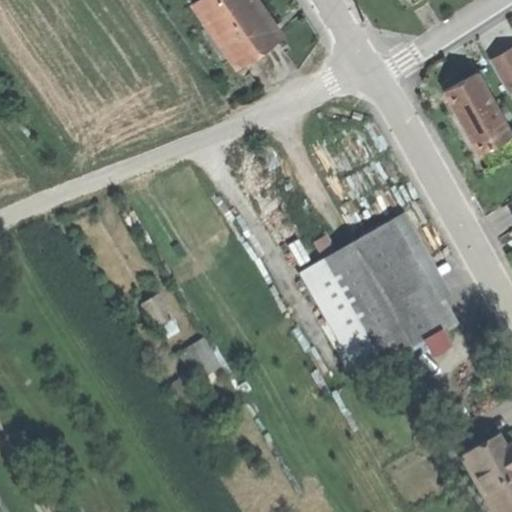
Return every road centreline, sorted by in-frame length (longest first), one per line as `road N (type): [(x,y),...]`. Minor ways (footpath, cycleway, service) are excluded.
road 1 (residential): [(374,80),(511,317)]
road 2 (residential): [(374,80),(508,0)]
